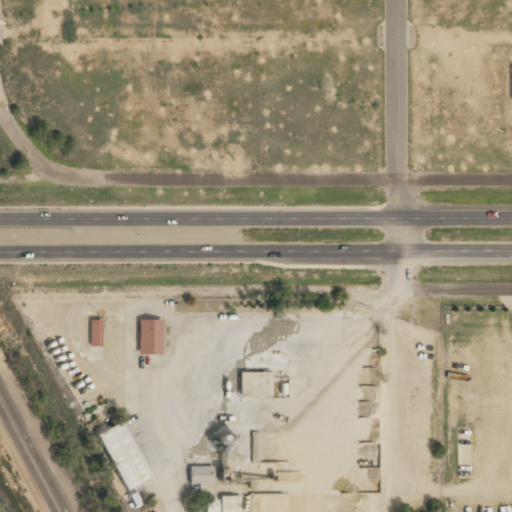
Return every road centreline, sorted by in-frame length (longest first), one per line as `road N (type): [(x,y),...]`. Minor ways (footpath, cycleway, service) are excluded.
road 1 (residential): [(511,181),(121,182),(45,152),(0,94)]
road 2 (trunk): [(511,219),(0,220)]
road 3 (trunk): [(0,252),(511,252)]
road 4 (residential): [(404,219),(394,0)]
